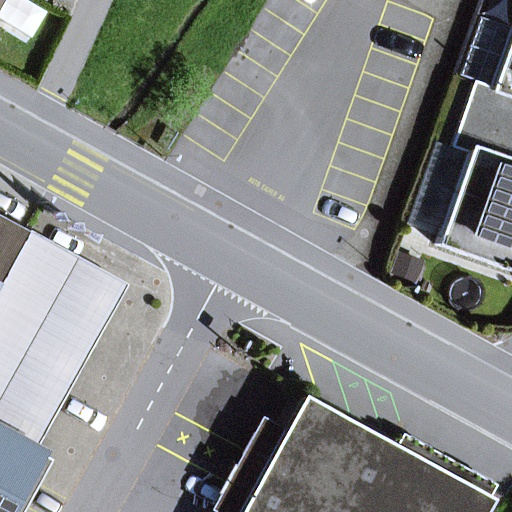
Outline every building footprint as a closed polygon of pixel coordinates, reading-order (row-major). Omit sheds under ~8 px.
[(472,84),(490,90),(511,29),(478,17),(457,78),(472,84)] [(511,25),(511,29),(490,90),(489,92),(511,99),(511,25)] [(467,153),(435,246),(511,272),(511,99),(489,92),(490,90),(472,84),(450,147),(467,153)] [(0,273),(23,232),(0,219),(0,222),(19,232),(0,265),(0,273)] [(0,265),(19,232),(0,222),(0,265)] [(0,434),(31,452),(123,286),(25,232),(0,277),(0,434)] [(480,511),(486,501),(297,397),(234,511),(480,511)] [(0,511),(2,511),(35,454),(31,452),(0,434),(0,511)]
